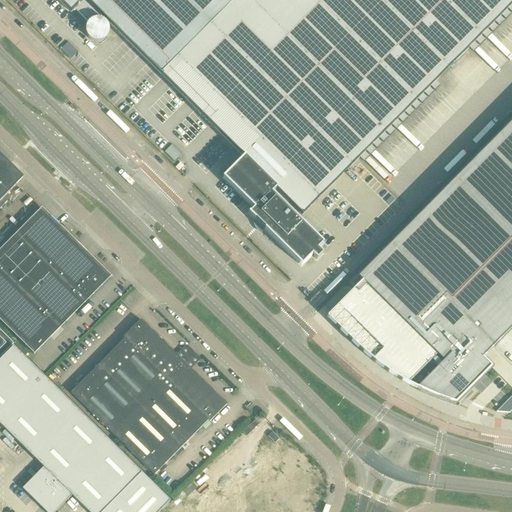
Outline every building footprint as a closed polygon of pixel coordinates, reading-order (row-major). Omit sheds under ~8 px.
[(57,0),(71,13),(74,10),(88,23),(87,24),(87,26),(86,27),(86,28),(86,30),(85,31),(86,32),(86,34),(86,35),(87,37),(88,38),(89,39),(90,40),(91,41),(92,41),(93,42),(94,42),(96,42),(97,42),(98,42),(100,42),(101,42),(102,41),(103,40),(105,40),(106,39),(106,38),(107,36),(108,35),(108,34),(108,33),(109,31),(109,30),(108,29),(108,27),(107,26),(107,25),(106,24),(105,23),(104,22),(103,21),(105,20),(161,75),(170,66),(235,0),(57,0)] [(243,158),(245,156),(246,158),(277,189),(276,189),(285,199),(302,216),(306,212),(333,184),(372,145),(511,4),(511,0),(235,0),(170,66),(161,75),(163,78),(217,131),(243,158)] [(60,50),(70,60),(78,52),(68,42),(60,50)] [(437,368),(416,389),(417,389),(421,391),(426,393),(431,395),(436,397),(444,401),(451,403),(455,404),(462,397),(466,394),(466,393),(489,369),(481,361),(511,328),(511,121),(357,279),(442,363),(437,368)] [(171,145),(164,153),(174,162),(181,155),(171,145)] [(0,200),(23,177),(0,154),(0,200)] [(323,244),(281,203),(285,199),(276,189),(277,189),(246,158),(224,179),(253,209),(248,214),(260,225),(258,227),(262,232),(264,230),(301,266),(312,255),(316,260),(322,254),(319,251),(317,250),(323,244)] [(24,227),(58,260),(75,243),(67,235),(68,235),(67,234),(66,235),(59,227),(59,226),(58,226),(50,219),(51,218),(50,217),(49,218),(42,210),(42,209),(41,210),(34,218),(33,217),(32,218),(33,219),(25,226),(24,227)] [(0,320),(58,260),(24,227),(17,235),(16,234),(15,235),(16,236),(8,244),(8,243),(7,244),(8,244),(0,251),(0,320)] [(76,243),(75,243),(58,260),(0,320),(8,328),(8,329),(9,329),(17,336),(16,337),(17,338),(17,337),(25,345),(26,346),(34,353),(33,354),(34,354),(34,353),(42,345),(42,346),(43,345),(42,345),(50,337),(51,337),(51,336),(59,328),(59,329),(60,328),(59,328),(67,320),(68,320),(68,319),(75,311),(76,312),(77,311),(76,311),(84,303),(85,303),(85,302),(92,294),(93,295),(93,294),(101,286),(102,286),(101,285),(109,277),(110,278),(110,277),(110,276),(109,277),(101,269),(102,269),(101,268),(93,261),(93,260),(93,259),(92,260),(84,252),(85,252),(84,251),(84,252),(76,244),(76,243)] [(125,339),(110,354),(152,394),(183,363),(140,320),(123,337),(125,339)] [(0,357),(13,344),(0,330),(0,357)] [(33,500),(40,507),(45,511),(55,511),(59,509),(72,496),(73,497),(79,503),(81,505),(87,511),(102,511),(141,473),(13,347),(0,360),(0,425),(1,426),(25,450),(34,458),(36,461),(43,467),(43,468),(34,477),(22,489),(33,500)] [(71,394),(112,435),(152,394),(110,354),(76,389),(76,388),(71,394)] [(183,363),(152,394),(194,434),(208,421),(209,422),(226,405),(183,363)] [(152,394),(112,435),(154,476),(159,471),(159,470),(194,434),(152,394)] [(141,473),(102,511),(159,511),(170,501),(141,473)]
